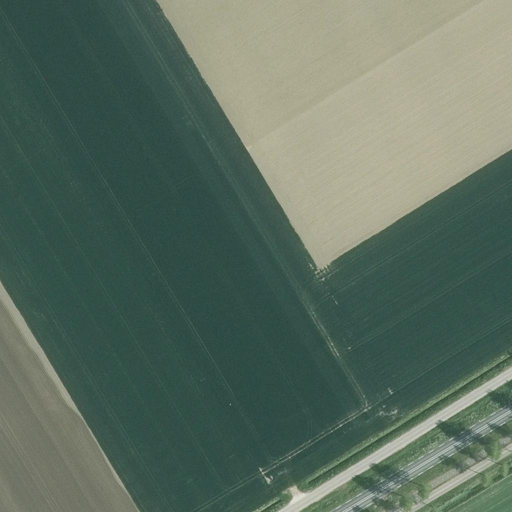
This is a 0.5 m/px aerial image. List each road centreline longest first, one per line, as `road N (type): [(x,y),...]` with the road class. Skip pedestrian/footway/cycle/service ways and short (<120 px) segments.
road 1 (unclassified): [(287,511),(511,372)]
road 2 (primary): [(345,511),(511,410)]
road 3 (unclassified): [(405,511),(511,447)]
